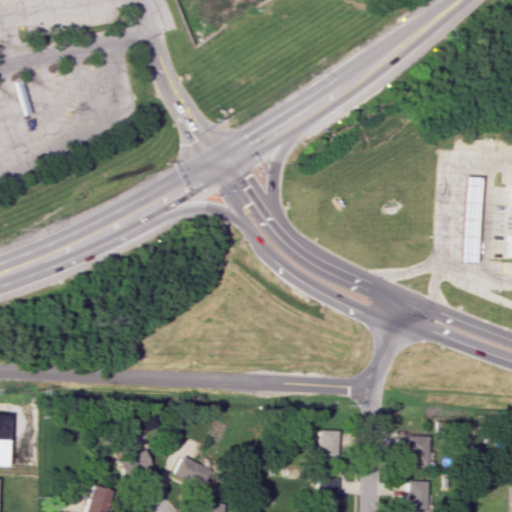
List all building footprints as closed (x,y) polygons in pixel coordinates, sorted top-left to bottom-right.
[(454,177),(470,178),(468,261),(451,260),(454,177)] [(502,256),(511,256),(511,186),(506,186),(502,256)] [(333,430),(314,430),(313,457),(332,457),(333,430)] [(427,435),(402,435),(402,466),(426,466),(427,435)] [(146,469),(140,449),(112,458),(118,478),(146,469)] [(199,488),(207,470),(177,456),(169,474),(199,488)] [(331,508),(332,478),(312,477),(311,508),(331,508)] [(419,511),(421,480),(401,480),(400,511),(419,511)] [(100,511),(107,490),(87,484),(79,511),(100,511)] [(218,511),(219,502),(199,503),(198,511),(218,511)]
